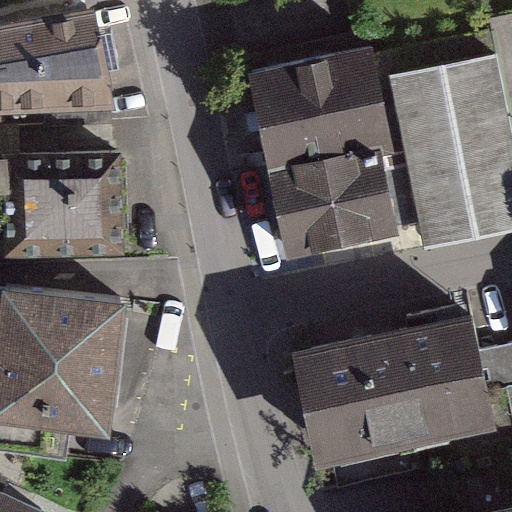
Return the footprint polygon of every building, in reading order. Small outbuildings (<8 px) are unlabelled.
[(90,10),(0,21),(0,114),(32,111),(101,102),(90,10)] [(511,26),(485,33),(511,155),(511,26)] [(511,155),(485,33),(369,57),(417,254),(511,231),(511,155)] [(369,57),(234,90),(276,271),(413,240),(369,57)] [(106,140),(101,102),(32,111),(36,148),(106,140)] [(0,258),(118,248),(111,160),(0,169),(0,258)] [(511,307),(472,320),(492,416),(511,413),(511,307)] [(472,320),(309,352),(335,480),(498,447),(492,416),(472,320)] [(104,329),(0,322),(0,451),(88,456),(104,329)] [(0,488),(10,489),(9,452),(0,451),(0,488)] [(511,511),(511,496),(439,511),(511,511)]
